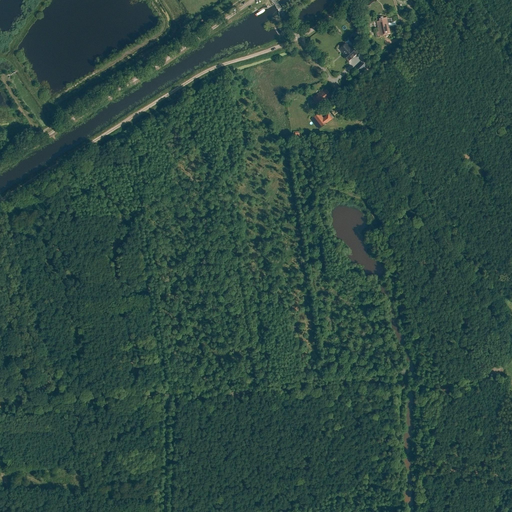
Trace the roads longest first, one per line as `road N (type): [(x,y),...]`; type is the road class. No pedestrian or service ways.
road 1 (unclassified): [(511,325),(273,0)]
road 2 (track): [(0,201),(189,80),(299,37),(345,0)]
road 3 (track): [(0,165),(250,0)]
road 4 (track): [(161,392),(122,123)]
